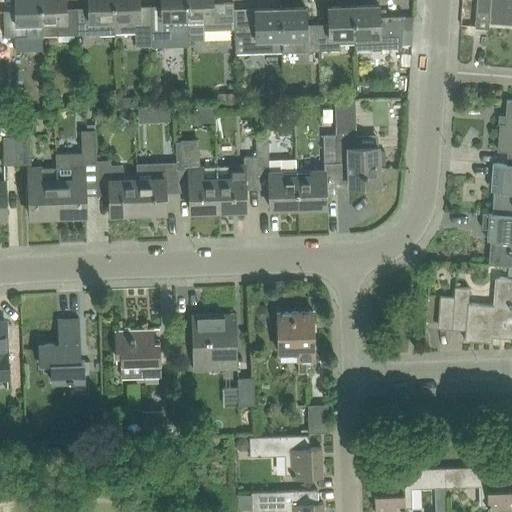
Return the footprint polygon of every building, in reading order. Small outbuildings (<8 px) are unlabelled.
[(42,36),(40,0),(15,0),(16,15),(5,15),(5,11),(4,11),(5,37),(42,36)] [(78,33),(78,13),(78,8),(77,8),(77,13),(66,13),(65,0),(40,0),(42,36),(57,36),(56,34),(59,34),(74,33),(78,33)] [(116,32),(114,0),(88,0),(89,12),(78,13),(78,33),(116,32)] [(138,0),(114,0),(116,32),(135,31),(136,46),(152,45),(151,10),(151,6),(149,6),(150,10),(139,11),(138,0)] [(189,40),(187,0),(161,0),(162,10),(151,10),(152,45),(189,44),(189,40)] [(212,0),(187,0),(189,40),(203,39),(203,29),(234,28),(234,4),(224,5),(224,4),(223,4),(223,8),(212,9),(212,0)] [(511,0),(475,0),(475,8),(488,9),(487,23),(511,25),(511,0)] [(378,6),(353,7),(355,44),(355,49),(370,49),(401,47),(402,16),(404,16),(404,15),(390,15),(390,21),(379,21),(378,6)] [(355,44),(353,7),(328,8),(328,28),(318,29),(318,50),(340,49),(340,45),(355,44)] [(305,8),(280,9),(281,39),(282,51),(318,50),(318,29),(306,29),(305,8)] [(281,39),(280,9),(255,10),(255,31),(244,32),(244,27),(235,28),(236,53),(267,52),(282,51),(281,39)] [(356,147),(356,125),(355,99),(334,99),(335,126),(335,133),(336,162),(349,161),(349,184),(368,184),(368,187),(383,186),(382,168),(378,168),(378,146),(356,147)] [(509,153),(509,165),(511,165),(511,101),(506,101),(504,124),(498,124),(496,152),(509,153)] [(82,161),(96,161),(96,159),(95,128),(81,129),(82,161)] [(15,131),(15,135),(16,163),(30,163),(29,131),(15,131)] [(336,162),(335,133),(323,133),(324,162),(336,162)] [(16,163),(15,135),(3,136),(4,163),(16,163)] [(297,169),(297,158),(268,158),(267,135),(255,136),(256,156),(256,164),(256,175),(268,175),(269,208),(298,207),(297,169)] [(218,209),(217,165),(200,165),(199,139),(181,140),(181,141),(176,141),(176,162),(177,185),(189,184),(190,211),(218,209)] [(85,187),(97,186),(96,161),(82,161),(82,152),(56,153),(56,166),(58,215),(86,214),(85,187)] [(256,182),(256,175),(256,164),(256,156),(244,156),(244,164),(217,165),(218,209),(245,209),(244,182),(256,182)] [(138,212),(137,177),(122,177),(122,164),(109,164),(109,159),(96,159),(96,161),(97,186),(108,186),(109,213),(124,212),(124,215),(134,214),(134,212),(138,212)] [(176,162),(137,163),(137,165),(137,177),(138,212),(165,211),(164,185),(177,185),(176,162)] [(511,165),(509,165),(491,164),(489,190),(493,191),(491,214),(511,215),(511,165)] [(58,215),(56,166),(28,167),(30,216),(58,215)] [(325,206),(324,168),(297,169),(298,207),(325,206)] [(511,215),(491,214),(482,213),(481,229),(486,229),(485,241),(489,241),(487,265),(511,266),(511,215)] [(511,338),(511,278),(498,277),(496,305),(467,303),(468,288),(453,287),(452,298),(438,297),(436,325),(464,327),(463,341),(490,342),(490,337),(511,338)] [(278,354),(297,354),(298,373),(306,373),(306,363),(313,363),(313,311),(277,311),(278,354)] [(191,315),(192,368),(236,367),(235,325),(224,325),(224,314),(191,315)] [(38,344),(38,362),(51,362),(51,381),(85,380),(85,360),(80,360),(79,319),(57,320),(58,343),(38,344)] [(141,364),(142,376),(161,376),(159,341),(153,342),(152,328),(129,328),(128,326),(124,326),(123,329),(114,329),(115,356),(120,356),(120,365),(141,364)] [(254,404),(254,376),(237,377),(238,404),(254,404)] [(306,405),(306,432),(326,432),(326,405),(306,405)] [(23,422),(5,422),(6,443),(24,442),(23,422)] [(178,422),(163,422),(163,437),(179,437),(178,422)] [(308,434),(248,436),(248,455),(283,455),(283,474),(291,474),(291,478),(301,478),(321,477),(320,447),(308,447),(308,434)] [(503,466),(444,468),(444,487),(478,486),(479,506),(486,505),(486,509),(511,508),(511,478),(503,479),(503,466)] [(410,488),(444,487),(444,468),(384,469),(385,483),(372,483),(373,511),(401,511),(403,511),(403,508),(411,508),(410,488)] [(321,511),(322,502),(318,503),(317,489),(309,490),(289,490),(249,491),(250,511),(284,510),(284,511),(321,511)]
